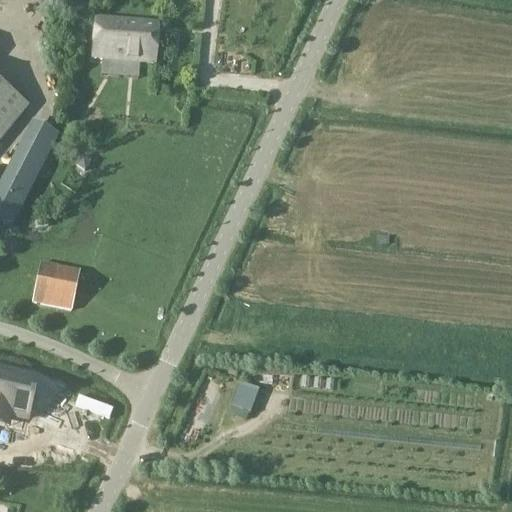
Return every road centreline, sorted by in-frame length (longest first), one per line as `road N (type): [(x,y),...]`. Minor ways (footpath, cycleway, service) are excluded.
road 1 (tertiary): [(153,395),(337,0)]
road 2 (unclassified): [(153,395),(0,328)]
road 3 (tertiary): [(99,511),(153,395)]
